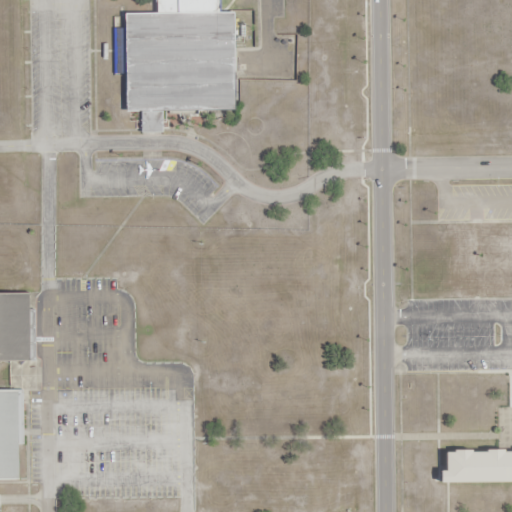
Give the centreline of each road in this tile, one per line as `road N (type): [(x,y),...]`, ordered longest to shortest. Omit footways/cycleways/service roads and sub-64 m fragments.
road 1 (residential): [(386,511),(379,0)]
road 2 (residential): [(382,167),(511,166)]
